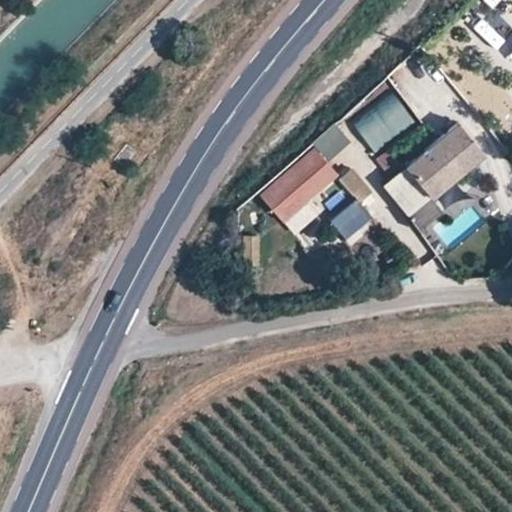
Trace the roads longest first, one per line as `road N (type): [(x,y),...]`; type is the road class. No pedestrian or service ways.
road 1 (secondary): [(94,366),(161,223),(214,138),(322,0)]
road 2 (tertiary): [(94,366),(435,296),(511,293)]
road 3 (secondary): [(31,511),(94,366)]
